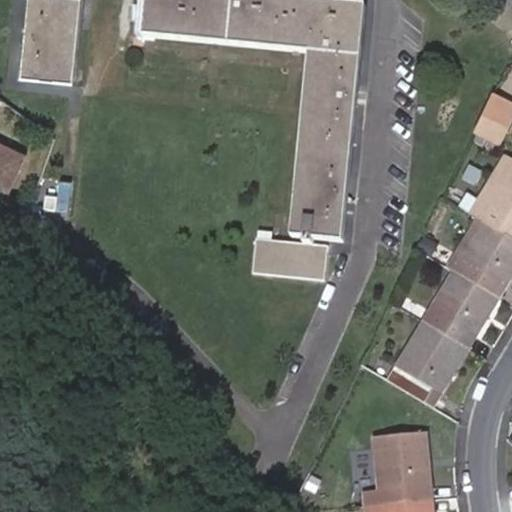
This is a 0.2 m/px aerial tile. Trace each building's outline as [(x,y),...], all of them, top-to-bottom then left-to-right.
[(77,79),(85,0),(32,0),(26,74),(77,79)] [(365,8),(281,0),(148,0),(145,38),(311,55),(294,238),(303,239),(302,246),(257,242),(254,276),(324,282),(327,248),(318,248),(318,240),(343,243),(365,8)] [(511,105),(494,96),(477,130),(481,132),(494,138),(500,141),(511,116),(511,105)] [(494,138),(481,132),(476,141),(490,147),(494,138)] [(0,141),(0,194),(11,200),(32,158),(0,141)] [(477,220),(511,161),(505,158),(479,201),(467,195),(459,209),(477,220)] [(511,161),(477,220),(482,223),(511,240),(511,161)] [(477,220),(448,269),(453,273),(482,223),(477,220)] [(511,240),(482,223),(453,273),(493,297),(500,284),(507,288),(511,279),(511,240)] [(438,250),(423,241),(418,251),(433,260),(438,250)] [(453,273),(423,323),(462,347),(470,334),(476,339),(499,301),(493,297),(453,273)] [(500,284),(493,297),(499,301),(507,288),(500,284)] [(423,323),(388,382),(426,405),(434,391),(442,396),(469,351),(462,347),(423,323)] [(470,334),(462,347),(469,351),(476,339),(470,334)] [(19,417),(29,422),(49,431),(60,403),(40,396),(29,390),(19,417)] [(434,391),(426,405),(433,409),(442,396),(434,391)] [(363,494),(365,508),(424,502),(422,487),(431,486),(426,434),(375,440),(379,492),(363,494)] [(422,487),(424,502),(432,501),(431,486),(422,487)] [(299,500),(300,511),(313,510),(312,499),(299,500)] [(432,511),(432,501),(424,502),(424,511),(432,511)] [(424,511),(424,502),(365,508),(365,511),(424,511)]
